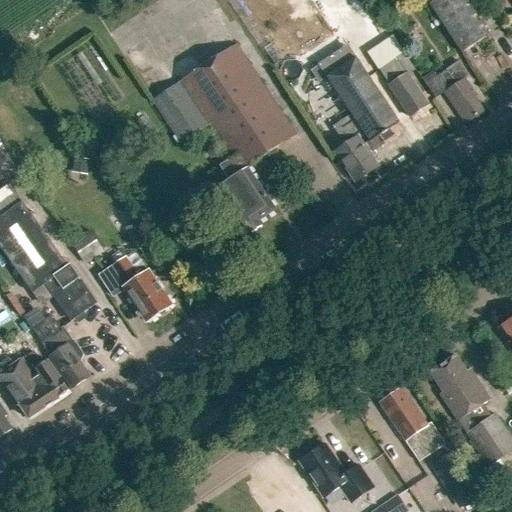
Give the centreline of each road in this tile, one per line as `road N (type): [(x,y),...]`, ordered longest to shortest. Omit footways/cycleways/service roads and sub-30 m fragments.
road 1 (secondary): [(0,485),(511,138)]
road 2 (residential): [(158,511),(511,272)]
